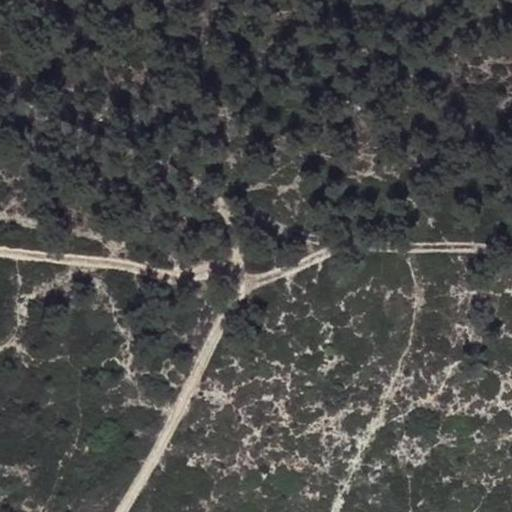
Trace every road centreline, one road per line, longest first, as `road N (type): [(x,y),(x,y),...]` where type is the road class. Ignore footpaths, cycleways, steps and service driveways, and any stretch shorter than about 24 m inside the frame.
road 1 (track): [(124,511),(171,430),(240,265),(207,272),(0,251)]
road 2 (track): [(240,265),(225,204),(140,154),(20,112),(0,91)]
road 3 (track): [(240,265),(267,275),(340,248),(511,255)]
